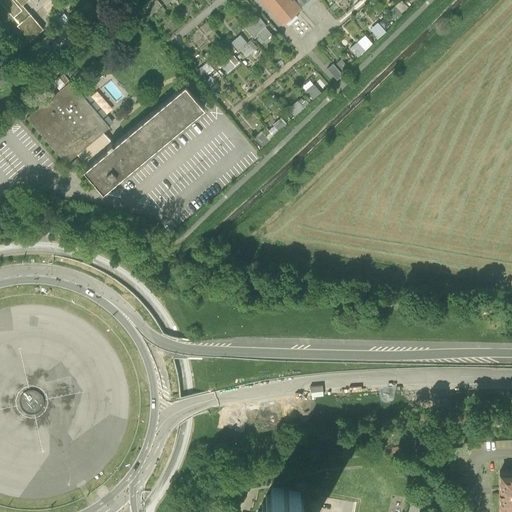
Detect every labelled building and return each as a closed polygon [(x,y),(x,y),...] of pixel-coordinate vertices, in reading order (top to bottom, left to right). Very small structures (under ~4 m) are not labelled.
[(0,0),(20,23),(18,25),(31,40),(44,29),(23,5),(28,0),(0,0)] [(156,0),(154,0),(143,10),(149,17),(162,6),(156,0)] [(295,0),(261,0),(284,26),(303,9),(296,1),(295,0)] [(296,0),(296,1),(303,9),(315,0),(296,0)] [(402,0),(400,0),(389,11),(397,19),(410,7),(402,0)] [(250,19),(243,25),(253,37),(257,34),(264,42),(273,34),(266,26),(268,25),(259,15),(252,21),(250,19)] [(384,17),(370,29),(377,36),(391,24),(384,17)] [(241,33),(231,42),(244,57),(254,48),(241,33)] [(364,36),(350,48),(358,56),(366,49),(364,47),(370,42),(364,36)] [(234,55),(220,67),(226,74),(240,62),(234,55)] [(341,59),(336,64),(343,71),(348,66),(341,59)] [(333,64),(328,69),(337,80),(342,75),(333,64)] [(70,81),(26,118),(66,165),(77,155),(103,133),(110,127),(70,81)] [(89,165),(83,170),(94,184),(103,194),(116,182),(120,180),(205,107),(185,84),(113,145),(89,165)] [(314,84),(304,93),(312,102),(322,94),(314,84)] [(301,97),(286,111),(293,119),(309,104),(301,97)] [(281,117),(267,129),(274,138),(289,126),(281,117)] [(263,131),(254,139),(263,150),(272,142),(263,131)] [(107,138),(103,133),(77,155),(79,157),(67,167),(70,169),(72,172),(85,161),(89,165),(113,145),(107,138)] [(511,511),(511,471),(500,472),(500,511),(511,511)] [(258,511),(304,511),(305,509),(302,509),(303,501),(299,500),(300,493),(272,488),(271,496),(267,495),(265,502),(263,502),(261,509),(259,509),(258,511)]
